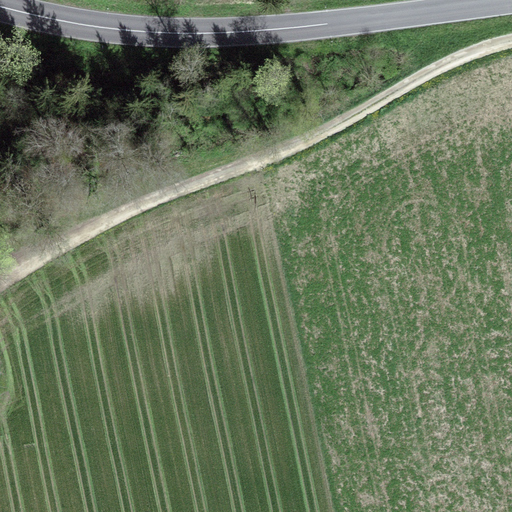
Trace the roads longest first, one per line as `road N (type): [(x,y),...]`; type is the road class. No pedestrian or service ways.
road 1 (track): [(0,278),(109,217),(300,141),(433,67),(511,40)]
road 2 (tertiary): [(511,1),(163,34),(0,8)]
